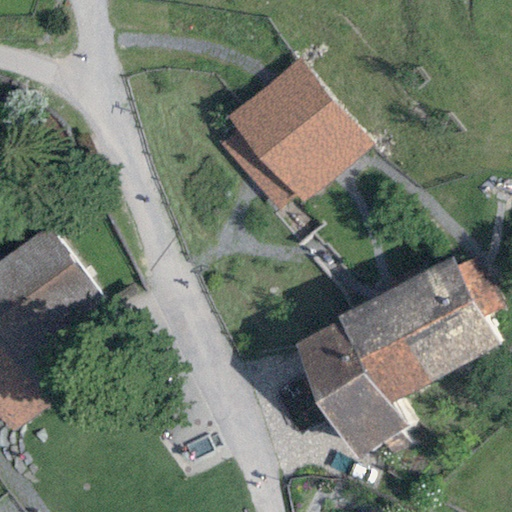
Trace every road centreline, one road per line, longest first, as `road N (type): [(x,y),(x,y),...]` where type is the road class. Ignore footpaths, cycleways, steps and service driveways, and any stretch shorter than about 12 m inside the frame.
road 1 (residential): [(107,93),(273,511)]
road 2 (track): [(437,511),(355,466),(295,448),(256,461)]
